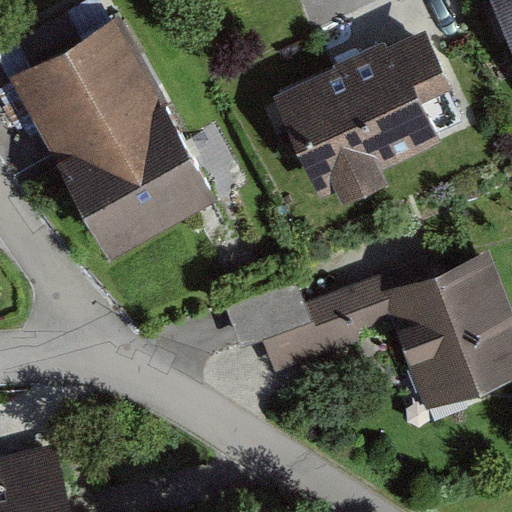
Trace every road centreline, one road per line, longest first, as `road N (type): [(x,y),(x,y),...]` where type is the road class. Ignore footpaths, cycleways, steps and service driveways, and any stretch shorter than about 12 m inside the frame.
road 1 (residential): [(351,511),(105,363)]
road 2 (residential): [(105,363),(0,206)]
